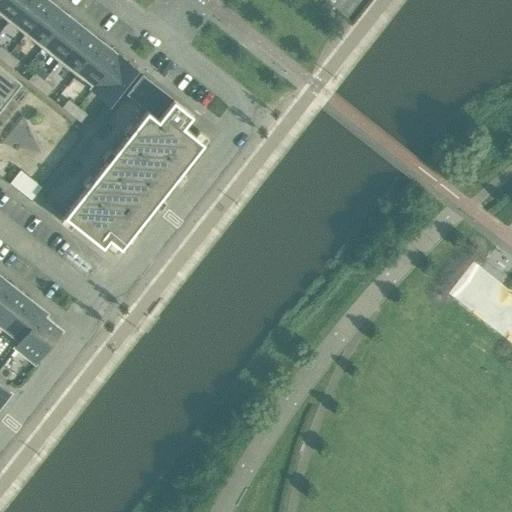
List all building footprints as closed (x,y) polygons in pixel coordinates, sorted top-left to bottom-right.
[(0,0),(0,15),(7,21),(23,0),(0,0)] [(47,0),(23,0),(7,21),(24,35),(50,2),(47,0)] [(50,2),(24,35),(41,48),(67,15),(50,2)] [(67,15),(41,48),(58,61),(84,29),(67,15)] [(84,29),(58,61),(75,75),(101,42),(84,29)] [(101,42),(75,75),(92,88),(118,55),(101,42)] [(0,46),(0,58),(3,61),(9,53),(0,46)] [(9,53),(3,61),(12,69),(19,61),(9,53)] [(118,55),(92,88),(110,102),(136,69),(118,55)] [(0,66),(0,110),(21,83),(0,66)] [(34,73),(28,81),(37,88),(43,80),(34,73)] [(146,110),(64,215),(102,246),(109,238),(120,247),(203,142),(182,125),(192,114),(142,74),(126,94),(146,110)] [(43,80),(37,88),(46,95),(52,87),(43,80)] [(68,100),(62,107),(71,115),(77,107),(68,100)] [(77,107),(71,115),(80,122),(86,114),(77,107)] [(20,169),(9,184),(31,201),(42,187),(20,169)] [(0,276),(0,298),(10,285),(0,276)] [(10,285),(0,298),(0,324),(4,328),(27,298),(10,285)] [(27,298),(4,328),(20,341),(21,341),(42,315),(45,312),(27,298)] [(20,341),(16,347),(34,362),(41,352),(42,352),(55,335),(60,329),(42,315),(21,341),(20,341)] [(3,364),(0,367),(0,375),(6,380),(12,372),(3,364)] [(0,383),(0,404),(10,392),(0,383)]
